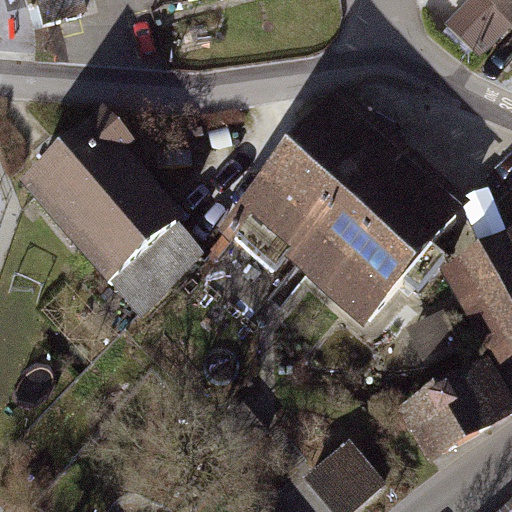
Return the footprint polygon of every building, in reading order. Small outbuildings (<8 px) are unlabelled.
[(82,0),(34,0),(42,30),(88,18),(82,0)] [(220,0),(175,0),(178,11),(220,0)] [(511,0),(469,0),(473,4),(449,29),(484,62),(511,32),(511,0)] [(473,217),(343,105),(229,237),(280,281),(290,270),(369,337),(473,217)] [(107,130),(22,205),(109,303),(116,297),(139,322),(205,263),(125,174),(137,163),(107,130)] [(511,236),(442,278),(496,368),(511,358),(511,236)] [(511,402),(488,363),(397,416),(427,466),(511,416),(511,402)] [(350,446),(307,482),(331,511),(357,511),(386,488),(350,446)]
